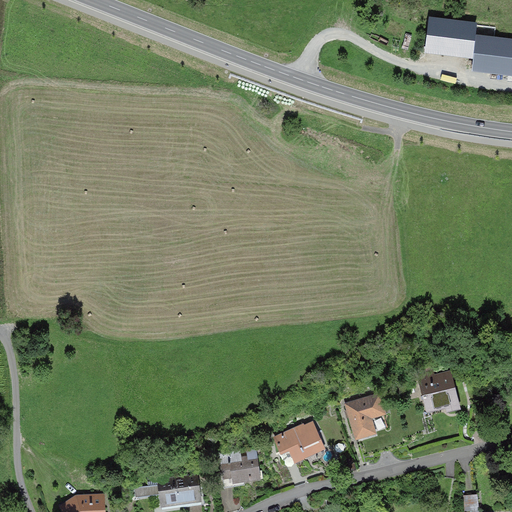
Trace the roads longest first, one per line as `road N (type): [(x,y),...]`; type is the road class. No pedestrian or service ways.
road 1 (secondary): [(511,131),(362,99),(96,0)]
road 2 (residential): [(259,511),(308,489),(511,447)]
road 3 (track): [(303,80),(316,44),(340,33),(409,64),(511,84)]
road 4 (residential): [(0,330),(11,343),(21,496),(31,511)]
